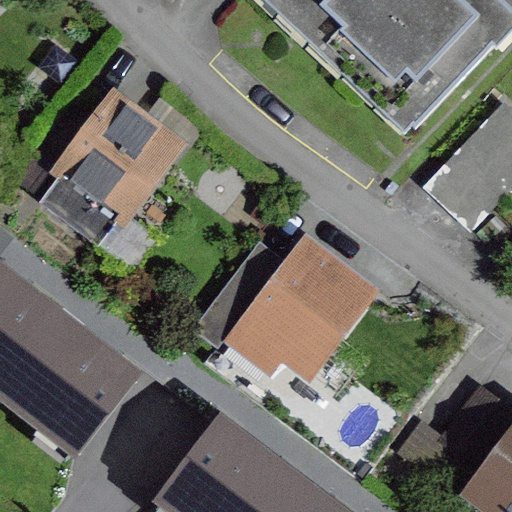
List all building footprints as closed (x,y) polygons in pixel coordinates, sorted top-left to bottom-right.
[(0,0),(0,9),(12,0),(0,0)] [(251,0),(408,144),(511,31),(511,26),(483,0),(251,0)] [(127,232),(184,143),(107,94),(50,183),(127,232)] [(479,221),(511,186),(511,114),(504,107),(435,180),(479,221)] [(378,297),(306,242),(225,346),(296,402),(378,297)] [(150,374),(0,253),(0,422),(62,474),(150,374)] [(360,511),(223,409),(148,510),(151,511),(360,511)] [(463,511),(511,511),(511,431),(457,507),(463,511)]
